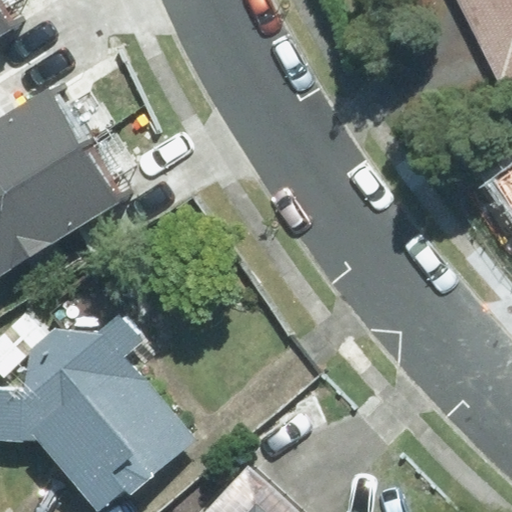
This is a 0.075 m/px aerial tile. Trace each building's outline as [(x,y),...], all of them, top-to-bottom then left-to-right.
[(0,0),(0,26),(27,10),(20,0),(0,0)] [(511,0),(461,0),(502,79),(511,74),(511,0)] [(99,129),(65,74),(0,113),(0,141),(21,176),(99,129)] [(133,186),(99,129),(21,176),(56,233),(133,186)] [(0,189),(21,176),(0,141),(0,189)] [(0,266),(56,233),(21,176),(0,189),(0,266)] [(0,437),(41,441),(98,506),(122,484),(130,493),(193,438),(121,357),(140,340),(119,316),(99,333),(58,324),(30,349),(27,395),(0,393),(0,437)] [(300,511),(243,461),(196,511),(300,511)]
